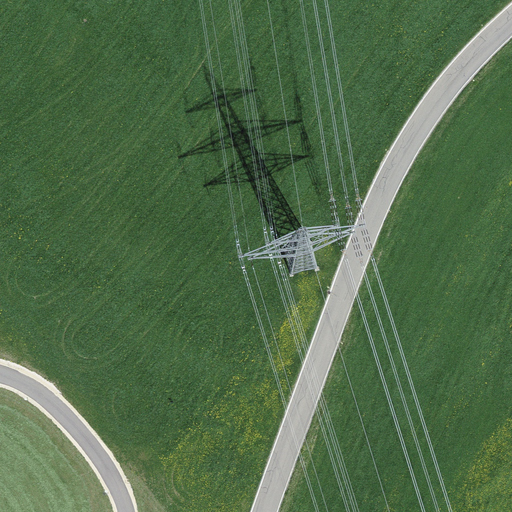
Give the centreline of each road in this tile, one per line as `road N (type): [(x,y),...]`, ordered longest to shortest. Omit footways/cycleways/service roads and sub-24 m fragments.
road 1 (tertiary): [(511,18),(438,96),(395,164),(263,511)]
road 2 (unclassified): [(0,374),(36,389),(79,431),(126,511)]
